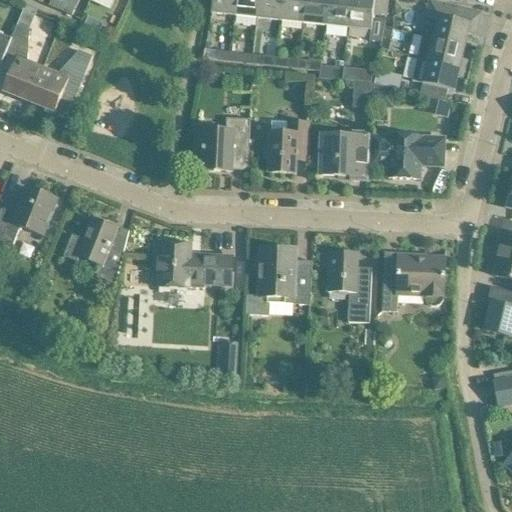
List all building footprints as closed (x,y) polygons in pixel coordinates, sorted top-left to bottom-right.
[(60,12),(64,4),(55,0),(51,0),(49,7),(60,12)] [(90,0),(90,1),(111,10),(115,1),(116,1),(116,0),(90,0)] [(235,17),(236,0),(213,0),(212,15),(235,17)] [(258,19),(259,0),(236,0),(235,17),(258,19)] [(280,22),(282,0),(259,0),(258,19),(280,22)] [(303,24),(305,0),(282,0),(280,22),(303,24)] [(326,27),(328,0),(305,0),(303,24),(326,27)] [(349,29),(351,0),(328,0),(326,27),(349,29)] [(351,0),(349,29),(372,31),(371,42),(381,44),(384,28),(385,28),(388,0),(351,0)] [(438,21),(433,40),(465,48),(468,35),(475,36),(477,28),(478,28),(482,14),(429,2),(426,18),(438,21)] [(76,9),(64,4),(60,12),(72,17),(76,9)] [(30,103),(42,70),(27,63),(30,32),(17,27),(12,40),(5,56),(16,60),(3,92),(30,103)] [(384,28),(381,44),(380,51),(389,53),(393,30),(385,28),(384,28)] [(0,67),(5,56),(12,40),(0,35),(0,67)] [(465,48),(433,40),(423,38),(417,60),(428,62),(467,72),(468,72),(468,71),(467,71),(469,62),(462,60),(465,48)] [(58,76),(42,70),(30,103),(55,113),(62,98),(74,103),(92,58),(78,52),(58,76)] [(230,63),(231,54),(218,52),(217,62),(230,63)] [(244,55),(231,54),(230,63),(243,65),(244,55)] [(275,68),(276,59),(263,57),(262,67),(275,68)] [(289,60),(276,59),(275,68),(288,69),(289,60)] [(417,60),(412,83),(422,85),(419,98),(445,103),(448,91),(454,92),(458,79),(465,81),(467,72),(428,62),(417,60)] [(309,62),(308,72),(320,73),(321,67),(322,64),(309,62)] [(344,70),(321,67),(320,73),(319,80),(343,82),(344,70)] [(344,70),(343,82),(351,83),(352,70),(344,70)] [(354,84),(353,109),(371,110),(372,86),(354,84)] [(196,132),(195,152),(203,153),(202,172),(232,173),(233,155),(249,156),(250,121),(226,120),(226,133),(196,132)] [(289,124),(289,125),(273,125),(273,135),(270,135),(269,175),(296,176),(297,151),(309,152),(310,125),(289,124)] [(368,168),(370,139),(370,135),(353,134),(353,138),(322,137),(320,177),(351,178),(351,182),(368,183),(368,168)] [(390,138),(390,140),(370,139),(368,168),(388,169),(388,180),(420,181),(421,166),(442,167),(444,141),(422,140),(422,139),(413,139),(411,135),(401,135),(399,138),(390,138)] [(1,210),(0,213),(0,243),(13,249),(21,228),(43,237),(57,201),(34,192),(33,193),(25,190),(15,216),(1,210)] [(85,241),(72,236),(64,258),(77,263),(79,258),(101,267),(97,278),(115,286),(129,233),(117,228),(116,230),(93,221),(85,241)] [(500,250),(494,277),(511,281),(511,236),(500,233),(496,249),(500,250)] [(191,247),(157,246),(155,288),(189,289),(189,285),(231,287),(232,259),(216,258),(216,263),(190,262),(191,247)] [(297,252),(261,251),(259,297),(247,297),(246,316),(269,318),(270,299),(293,300),(293,306),(310,307),(312,270),(296,270),(297,252)] [(324,254),(324,269),(329,270),(328,294),(349,295),(348,324),(370,325),(372,274),(357,274),(358,256),(347,256),(347,255),(324,254)] [(398,276),(384,275),(382,313),(397,314),(398,297),(422,298),(428,304),(431,307),(436,307),(441,305),(443,299),(444,299),(446,259),(426,258),(426,260),(414,259),(414,258),(398,257),(398,276)] [(491,305),(484,332),(511,338),(511,293),(491,288),(487,304),(491,305)] [(235,379),(236,366),(221,364),(220,378),(235,379)] [(511,379),(494,383),(499,408),(511,405),(511,379)]
